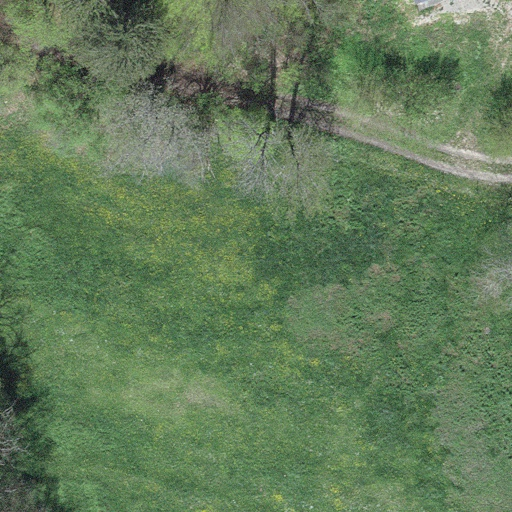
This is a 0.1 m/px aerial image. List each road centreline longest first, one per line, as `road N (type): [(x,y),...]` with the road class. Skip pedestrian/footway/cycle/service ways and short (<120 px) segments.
road 1 (track): [(511,23),(465,111),(511,163)]
road 2 (track): [(367,13),(511,21)]
